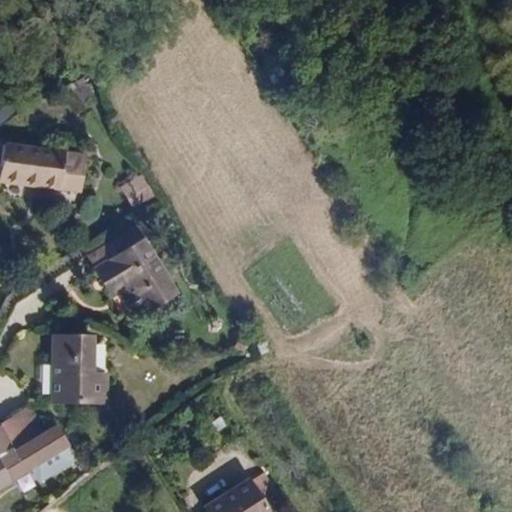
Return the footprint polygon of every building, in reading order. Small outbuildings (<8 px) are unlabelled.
[(465,0),(438,0),(448,13),(465,0)] [(88,154),(6,141),(0,179),(0,181),(82,194),(88,154)] [(142,176),(122,186),(132,207),(153,197),(142,176)] [(177,296),(142,240),(96,269),(111,294),(125,286),(144,317),(177,296)] [(96,335),(52,334),(51,401),(107,402),(108,373),(95,373),(96,335)] [(27,407),(2,424),(11,444),(38,430),(27,407)] [(56,423),(0,453),(0,488),(32,471),(70,448),(56,423)] [(0,449),(11,444),(2,424),(0,425),(0,449)] [(70,448),(32,471),(40,485),(79,462),(70,448)] [(271,511),(249,477),(203,506),(206,511),(271,511)]
